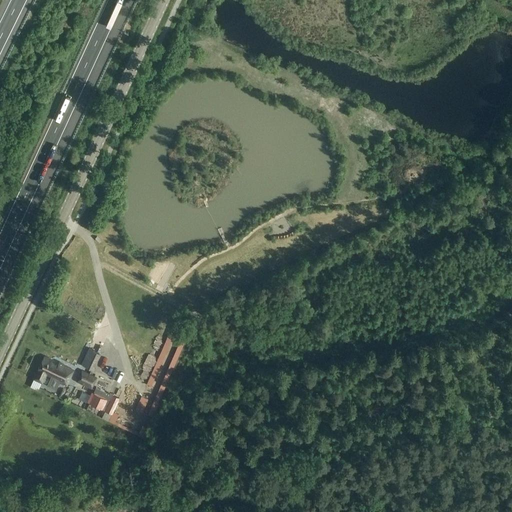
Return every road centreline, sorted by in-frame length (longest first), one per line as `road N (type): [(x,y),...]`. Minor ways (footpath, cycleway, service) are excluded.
road 1 (secondary): [(0,355),(163,0)]
road 2 (motorway): [(0,251),(116,0)]
road 3 (track): [(299,208),(203,259),(165,299)]
